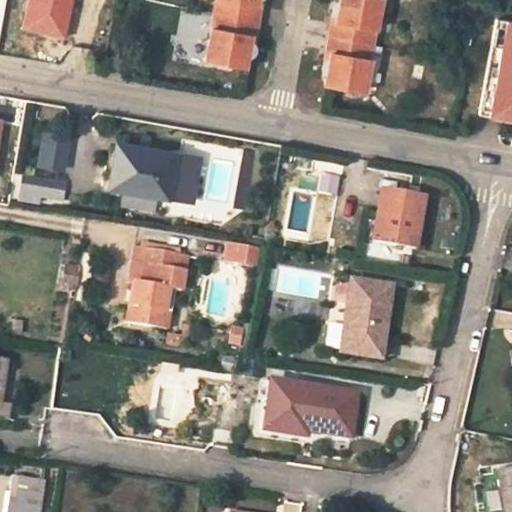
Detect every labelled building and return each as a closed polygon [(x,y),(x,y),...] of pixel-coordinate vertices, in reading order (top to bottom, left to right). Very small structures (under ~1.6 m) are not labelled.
[(64,37),(72,0),(30,0),(24,28),(64,37)] [(255,5),(255,0),(216,0),(218,0),(212,28),(210,28),(204,62),(243,69),(249,36),(253,37),(259,5),(255,5)] [(379,0),(339,0),(336,22),(332,22),(326,53),(330,53),(325,86),(364,93),(369,58),(367,58),(372,32),(374,32),(379,0)] [(511,20),(503,19),(485,113),(511,117),(511,20)] [(128,59),(109,55),(107,66),(125,70),(128,59)] [(175,155),(117,144),(114,167),(117,168),(113,188),(167,198),(175,155)] [(18,201),(47,206),(50,186),(21,181),(18,201)] [(373,242),(415,249),(424,196),(382,189),(373,242)] [(258,249),(228,243),(226,259),(255,264),(258,249)] [(135,248),(132,263),(144,265),(141,284),(134,283),(127,322),(167,329),(173,290),(181,291),(186,257),(135,248)] [(144,265),(132,263),(128,282),(134,283),(141,284),(144,265)] [(78,290),(79,265),(61,264),(60,289),(78,290)] [(340,352),(380,359),(392,287),(353,280),(340,352)] [(5,361),(0,360),(0,419),(7,420),(8,406),(0,405),(0,377),(2,378),(5,361)] [(356,394),(271,382),(263,430),(305,437),(306,430),(350,437),(356,394)] [(511,511),(511,469),(499,472),(505,511),(511,511)] [(7,511),(40,511),(44,481),(12,477),(7,511)]
